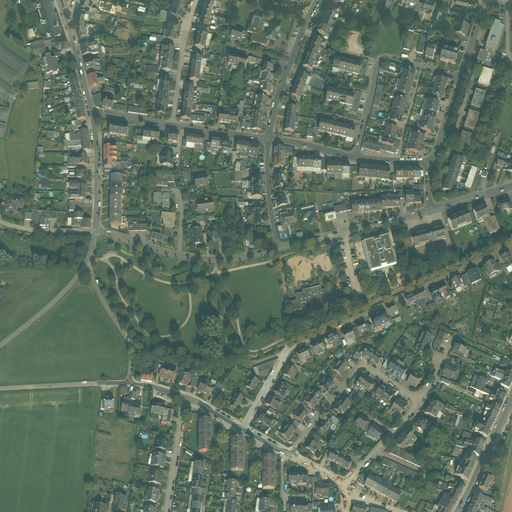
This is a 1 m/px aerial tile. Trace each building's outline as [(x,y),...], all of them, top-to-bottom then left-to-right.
[(50,0),(36,0),(39,7),(38,7),(41,15),(42,14),(47,30),(48,30),(50,34),(61,30),(50,0)] [(447,0),(446,4),(446,7),(451,8),(452,7),(455,2),(454,1),(454,0),(447,0)] [(181,12),(183,6),(172,3),(170,9),(172,9),(181,12)] [(202,10),(210,13),(212,6),(204,3),(202,10)] [(325,11),(334,15),(335,11),(337,7),(328,4),(325,11)] [(449,12),(463,15),(466,8),(463,7),(462,10),(452,7),(451,8),(449,12)] [(208,20),(210,13),(202,10),(199,18),(204,19),(208,21),(208,20)] [(332,18),(334,15),(325,11),(323,18),(331,21),(332,18)] [(250,43),(266,47),(268,42),(268,40),(266,39),(267,35),(264,34),(261,34),(263,24),(264,20),(263,20),(264,17),(261,16),(254,14),(250,26),(249,25),(247,33),(252,34),(250,43)] [(331,22),(331,21),(323,18),(320,25),(329,28),(331,22)] [(167,28),(167,30),(177,31),(179,21),(169,20),(167,28)] [(270,40),(276,41),(276,38),(279,39),(280,35),(277,34),(281,23),(271,20),(270,22),(266,21),(265,20),(264,20),(263,24),(265,25),(269,26),(267,35),(266,39),(268,40),(270,40)] [(84,27),(84,22),(75,22),(75,27),(76,27),(77,34),(80,34),(82,33),(81,28),(81,27),(84,27)] [(462,36),(465,37),(466,32),(467,32),(469,26),(459,23),(457,28),(456,28),(455,33),(462,36)] [(503,28),(500,26),(494,24),(493,24),(486,46),(484,52),(494,55),(496,49),(497,50),(504,28),(503,28)] [(317,33),(325,36),(327,32),(328,29),(329,28),(320,25),(319,27),(317,33)] [(197,39),(206,41),(208,35),(208,32),(199,29),(197,39)] [(231,39),(240,42),(243,32),(233,29),(231,37),(231,39)] [(176,41),(177,31),(167,30),(166,38),(166,40),(176,41)] [(330,40),(335,42),(340,33),(334,30),(332,36),(330,40)] [(205,46),(206,41),(197,39),(195,48),(204,50),(205,46)] [(314,39),(311,46),(320,49),(321,46),(323,42),(318,40),(314,39)] [(60,44),(62,52),(65,51),(70,50),(68,42),(60,44)] [(0,59),(20,74),(27,64),(0,45),(0,59)] [(44,45),(34,47),(36,54),(46,51),(44,45)] [(309,53),(317,56),(320,49),(311,46),(309,53)] [(101,47),(97,47),(90,49),(81,51),(82,56),(91,54),(93,55),(98,53),(98,55),(99,55),(102,54),(101,48),(101,47)] [(174,49),(166,48),(164,56),(173,57),(174,49)] [(429,58),(433,59),(435,50),(427,48),(426,53),(425,57),(429,58)] [(440,61),(455,65),(458,52),(443,48),(440,61)] [(504,58),(494,55),(484,52),(480,51),(476,61),(477,61),(475,67),(478,68),(477,70),(482,72),(477,85),(478,85),(484,87),(488,88),(493,73),(488,71),(490,66),(500,69),(504,58)] [(306,60),(314,63),(317,56),(309,53),(306,60)] [(160,63),(163,63),(172,64),(173,57),(164,56),(161,55),(160,63)] [(231,65),(237,67),(239,58),(230,56),(229,60),(228,64),(231,65)] [(192,65),(201,66),(201,60),(202,58),(193,57),(192,65)] [(248,60),(239,58),(237,67),(246,69),(247,63),(248,60)] [(332,69),(339,71),(341,61),(338,60),(337,60),(335,60),(335,59),(332,69)] [(313,67),(314,63),(306,60),(303,67),(311,70),(313,67)] [(0,78),(12,87),(19,75),(0,61),(0,78)] [(84,64),(86,71),(95,69),(94,65),(93,61),(84,64)] [(339,71),(346,73),(348,63),(348,62),(344,61),(344,62),(341,61),(339,71)] [(172,64),(163,63),(163,68),(162,71),(171,72),(172,64)] [(346,73),(352,74),(355,65),(355,64),(351,63),(351,64),(348,63),(346,73)] [(192,65),(191,73),(200,74),(201,66),(192,65)] [(262,74),(264,74),(270,76),(272,67),(264,65),(263,69),(262,74)] [(357,65),(355,65),(352,74),(359,76),(359,75),(360,72),(361,69),(361,66),(357,65)] [(404,70),(403,76),(413,78),(415,73),(404,70)] [(199,82),(200,74),(191,73),(190,81),(199,82)] [(261,83),(264,84),(270,86),(272,77),(270,76),(264,74),(262,80),(261,83)] [(300,74),(297,82),(305,85),(307,80),(308,77),(304,76),(300,74)] [(412,84),(413,78),(403,76),(401,81),(412,84)] [(433,83),(435,84),(446,87),(447,81),(441,79),(437,78),(437,79),(435,78),(434,78),(433,83)] [(161,81),(160,86),(169,87),(170,80),(161,79),(161,81)] [(0,97),(10,105),(18,93),(0,81),(0,97)] [(410,90),(412,84),(401,81),(400,87),(410,90)] [(303,92),(305,85),(297,82),(294,89),(303,92)] [(272,86),(270,86),(264,84),(263,89),(261,93),(270,95),(272,86)] [(435,84),(433,90),(444,93),(446,87),(435,84)] [(160,86),(159,93),(168,94),(169,87),(160,86)] [(408,96),(410,90),(400,87),(398,93),(408,96)] [(184,96),(193,97),(194,93),(194,89),(186,88),(184,96)] [(299,100),(303,92),(294,89),(291,96),(295,98),(299,100)] [(325,101),(332,102),(334,93),(334,92),(331,91),(331,92),(328,91),(328,90),(325,101)] [(442,99),(444,93),(433,90),(432,96),(434,96),(442,99)] [(471,106),(471,107),(477,108),(481,110),(486,94),(482,93),(476,91),(471,106)] [(332,102),(339,104),(341,94),(341,93),(337,92),(337,93),(334,93),(332,102)] [(159,93),(158,100),(167,101),(168,94),(159,93)] [(72,96),(74,104),(82,102),(81,94),(80,94),(72,96)] [(339,104),(345,105),(348,96),(348,95),(344,94),(344,95),(341,94),(339,104)] [(103,108),(112,111),(113,105),(114,101),(105,99),(102,98),(100,98),(99,95),(93,97),(96,108),(102,110),(103,108)] [(350,96),(348,96),(345,105),(352,107),(353,104),(354,101),(354,98),(354,96),(351,95),(350,96)] [(183,103),(192,105),(193,97),(184,96),(183,103)] [(396,99),(395,104),(405,107),(407,102),(396,99)] [(158,100),(157,107),(166,108),(167,101),(158,100)] [(426,107),(427,107),(437,110),(439,104),(433,102),(428,101),(426,107)] [(182,111),(191,112),(191,111),(192,105),(183,103),(182,111)] [(403,113),(405,107),(395,104),(393,110),(403,113)] [(0,121),(7,123),(10,110),(0,107),(0,121)] [(165,115),(166,108),(157,107),(157,111),(156,114),(165,115)] [(427,107),(425,112),(435,115),(437,110),(427,107)] [(288,108),(287,116),(296,117),(297,109),(292,108),(288,108)] [(402,119),(403,113),(393,110),(391,116),(402,119)] [(190,120),(191,112),(182,111),(181,119),(190,120)] [(425,112),(423,118),(434,121),(435,115),(425,112)] [(464,127),(464,128),(470,129),(474,131),(479,115),(475,114),(469,112),(464,127)] [(218,123),(228,124),(229,115),(223,114),(220,114),(218,123)] [(238,116),(229,115),(228,124),(237,125),(238,116)] [(295,124),(296,117),(287,116),(286,123),(295,124)] [(400,125),(402,119),(391,116),(390,121),(390,122),(400,125)] [(423,118),(422,124),(432,127),(434,121),(423,118)] [(318,132),(325,133),(328,123),(321,122),(318,132)] [(294,132),(294,129),(295,124),(286,123),(285,131),(289,132),(293,133),(294,132)] [(325,133),(332,135),(334,125),(328,123),(325,133)] [(431,133),(432,127),(422,124),(420,129),(420,130),(431,133)] [(111,135),(127,137),(128,128),(110,125),(109,135),(111,135)] [(332,135),(339,137),(341,126),(334,125),(332,135)] [(339,137),(346,138),(348,128),(341,126),(339,137)] [(385,133),(386,133),(396,136),(397,130),(388,127),(387,127),(385,133)] [(355,130),(348,128),(346,138),(353,140),(355,130)] [(80,136),(80,141),(89,140),(88,130),(79,131),(80,136)] [(144,130),(143,137),(143,139),(151,140),(152,131),(144,130)] [(47,131),(46,139),(54,140),(55,132),(47,131)] [(156,132),(152,131),(151,140),(159,141),(160,132),(160,133),(156,132)] [(72,142),(76,142),(80,141),(80,136),(75,136),(74,133),(69,133),(70,142),(72,142)] [(394,142),(396,136),(386,133),(384,139),(394,142)] [(472,136),(468,135),(463,133),(462,133),(457,149),(467,152),(472,136)] [(168,142),(177,143),(178,135),(169,134),(169,135),(168,140),(168,142)] [(413,134),(412,140),(422,143),(424,137),(418,135),(413,134)] [(186,144),(195,145),(196,137),(187,136),(187,140),(186,144)] [(204,139),(196,137),(195,145),(203,147),(204,143),(204,139)] [(393,147),(394,142),(384,139),(382,145),(385,145),(388,146),(391,147),(393,147)] [(90,150),(89,140),(80,141),(81,146),(81,151),(90,150)] [(211,148),(219,149),(221,141),(212,140),(211,144),(211,148)] [(412,140),(410,146),(421,149),(422,143),(412,140)] [(219,149),(223,150),(228,150),(228,149),(229,142),(221,141),(219,149)] [(235,153),(247,155),(249,145),(237,143),(235,153)] [(259,146),(249,145),(247,155),(247,157),(257,158),(259,146)] [(419,154),(421,149),(410,146),(409,151),(412,152),(419,154)] [(161,154),(167,155),(167,147),(159,147),(158,155),(161,155),(161,154)] [(274,167),(284,167),(284,154),(284,148),(274,148),(274,167)] [(167,155),(161,154),(161,155),(161,165),(173,166),(173,155),(167,155)] [(79,157),(78,157),(78,165),(87,165),(87,157),(79,157)] [(451,160),(450,162),(462,166),(463,160),(453,157),(452,160),(451,160)] [(298,169),(305,169),(306,159),(298,159),(298,169)] [(503,168),(506,161),(502,160),(499,159),(498,160),(496,166),(503,168)] [(503,170),(505,171),(507,166),(509,166),(511,161),(510,161),(506,160),(506,161),(503,168),(503,170)] [(240,162),(239,172),(235,172),(235,183),(242,183),(242,179),(241,179),(241,172),(245,172),(246,163),(240,162)] [(450,166),(450,168),(460,171),(462,166),(450,162),(450,164),(450,166)] [(465,187),(470,189),(477,169),(471,167),(465,187)] [(447,171),(447,173),(458,177),(460,171),(450,168),(449,171),(447,171)] [(447,177),(446,179),(456,183),(458,177),(447,173),(446,176),(447,177)] [(161,188),(168,188),(168,184),(168,183),(171,183),(171,184),(174,184),(175,177),(157,176),(157,183),(157,182),(157,183),(156,187),(161,188)] [(195,178),(196,188),(208,186),(206,176),(195,178)] [(274,176),(275,189),(284,188),(284,182),(281,182),(281,176),(277,176),(274,176)] [(251,184),(252,189),(261,189),(261,184),(261,178),(251,178),(251,184)] [(444,182),(443,185),(454,188),(456,183),(446,179),(445,182),(444,182)] [(35,180),(35,188),(51,189),(51,184),(48,184),(48,181),(42,181),(42,184),(39,184),(39,180),(35,180)] [(75,184),(70,184),(70,189),(77,190),(77,193),(86,193),(86,186),(78,186),(78,185),(78,184),(75,184)] [(453,194),(454,188),(443,185),(443,187),(443,188),(442,191),(453,194)] [(261,198),(261,189),(252,189),(252,194),(252,199),(261,198)] [(409,204),(414,204),(413,196),(413,194),(413,193),(405,194),(405,199),(406,205),(406,203),(409,203),(409,204)] [(162,208),(169,209),(170,201),(169,201),(169,195),(170,195),(163,195),(161,195),(154,194),(153,202),(162,202),(162,204),(162,208)] [(278,198),(275,198),(277,207),(287,205),(284,196),(278,198)] [(6,211),(11,212),(12,207),(14,208),(15,208),(23,209),(23,200),(12,199),(12,200),(8,200),(8,198),(6,211)] [(212,201),(208,201),(207,201),(206,200),(205,201),(205,202),(198,203),(199,213),(203,212),(204,213),(210,212),(210,211),(214,211),(212,201)] [(511,209),(509,200),(503,202),(506,210),(509,209),(509,211),(511,209)] [(503,211),(506,210),(503,202),(497,204),(501,214),(503,213),(503,211)] [(345,205),(337,207),(339,214),(347,211),(345,205)] [(254,222),(255,226),(261,225),(259,213),(261,213),(260,206),(248,208),(249,212),(254,212),(255,221),(254,222)] [(473,212),(477,222),(483,220),(489,217),(485,207),(473,212)] [(328,209),(323,210),(326,222),(332,220),(335,219),(333,210),(329,212),(328,209)] [(308,218),(310,225),(317,223),(315,213),(314,210),(301,213),(302,218),(307,217),(308,218)] [(448,220),(452,230),(457,228),(457,229),(466,225),(466,224),(471,222),(467,212),(448,220)] [(40,226),(45,227),(45,219),(45,215),(44,215),(37,215),(35,214),(35,220),(40,220),(40,226)] [(173,227),(174,227),(175,215),(162,214),(161,219),(165,220),(165,226),(173,227)] [(288,216),(284,217),(284,214),(280,215),(280,218),(281,221),(280,222),(281,226),(282,226),(283,229),(287,228),(287,224),(289,224),(296,222),(294,214),(288,216)] [(483,220),(489,234),(500,230),(494,217),(490,219),(489,217),(483,220)] [(50,228),(54,229),(54,223),(52,223),(52,220),(50,220),(50,226),(46,226),(46,227),(50,227),(50,228)] [(91,221),(83,220),(83,221),(82,226),(82,229),(90,230),(91,221)] [(411,235),(414,248),(415,248),(446,239),(446,240),(443,226),(442,227),(411,235)] [(190,231),(192,245),(203,244),(200,230),(190,231)] [(208,233),(209,242),(218,241),(216,231),(208,233)] [(162,244),(169,246),(173,234),(172,234),(165,232),(164,237),(152,234),(151,240),(162,243),(162,244)] [(373,240),(363,243),(367,256),(368,255),(369,259),(368,259),(371,272),(381,269),(381,267),(382,266),(382,268),(385,267),(385,266),(386,265),(386,268),(396,265),(397,265),(393,252),(392,252),(391,249),(392,249),(389,236),(379,239),(379,241),(378,242),(378,240),(375,241),(375,242),(374,243),(373,240)] [(363,243),(361,244),(370,275),(397,267),(396,265),(386,268),(386,265),(385,266),(385,267),(382,268),(382,266),(381,267),(381,269),(371,272),(368,259),(369,259),(368,255),(367,256),(363,243)] [(505,267),(506,269),(511,266),(511,261),(509,254),(507,255),(505,256),(500,258),(505,267)] [(483,266),(488,277),(497,272),(492,262),(483,266)] [(466,274),(472,285),(480,281),(478,276),(475,270),(466,274)] [(468,286),(466,282),(463,276),(459,278),(463,286),(464,287),(468,286)] [(454,287),(457,294),(461,292),(460,289),(459,288),(463,286),(459,278),(451,282),(452,284),(454,288),(454,287)] [(444,285),(437,288),(440,295),(443,294),(446,299),(450,298),(450,297),(448,294),(444,285)] [(442,298),(440,295),(437,288),(429,292),(434,302),(442,298)] [(323,291),(321,292),(311,294),(310,290),(302,291),(303,294),(303,295),(298,296),(298,295),(295,296),(297,302),(289,304),(291,312),(301,310),(302,312),(312,310),(311,305),(324,302),(324,300),(334,298),(332,289),(323,291)] [(422,290),(414,294),(417,302),(418,303),(419,305),(423,303),(421,300),(426,298),(422,290)] [(408,306),(417,302),(414,294),(405,298),(408,306)] [(385,308),(389,315),(394,313),(397,311),(393,304),(385,308)] [(369,319),(374,329),(388,322),(383,312),(369,319)] [(395,316),(394,313),(389,315),(391,320),(392,322),(392,321),(394,320),(400,318),(398,315),(395,316)] [(355,326),(360,335),(366,332),(367,331),(364,326),(363,323),(355,326)] [(342,334),(346,343),(351,341),(355,339),(354,337),(351,331),(351,330),(342,334)] [(417,350),(425,353),(432,337),(422,333),(416,345),(419,346),(417,350)] [(332,345),(338,342),(337,340),(335,335),(329,338),(332,345)] [(322,341),(323,343),(326,348),(332,345),(329,338),(322,341)] [(311,346),(315,355),(323,352),(322,350),(321,348),(322,347),(321,344),(320,342),(311,346)] [(452,352),(463,357),(466,352),(466,351),(464,350),(458,347),(455,346),(452,352)] [(362,357),(370,361),(374,354),(367,349),(362,357)] [(296,355),(300,361),(305,359),(306,360),(310,358),(309,357),(307,351),(306,350),(296,355)] [(378,356),(374,354),(370,361),(377,366),(382,359),(378,356)] [(387,371),(386,372),(400,381),(401,380),(404,375),(408,368),(394,359),(390,366),(387,371)] [(256,368),(258,373),(270,369),(273,368),(278,360),(277,360),(256,368)] [(333,371),(341,377),(341,376),(347,369),(349,367),(341,360),(333,371)] [(159,377),(166,379),(169,368),(163,367),(161,371),(159,377)] [(283,375),(291,379),(295,371),(292,369),(288,367),(283,375)] [(175,370),(169,368),(166,379),(172,381),(174,375),(175,370)] [(265,378),(270,369),(258,373),(256,368),(253,369),(256,376),(257,376),(265,378)] [(447,379),(448,379),(450,379),(451,379),(451,378),(454,377),(455,376),(456,373),(456,372),(449,369),(446,368),(445,371),(444,371),(443,373),(445,373),(443,376),(447,377),(447,379)] [(141,381),(151,383),(153,375),(142,373),(141,381)] [(177,384),(187,387),(189,381),(190,376),(181,373),(180,377),(177,384)] [(407,383),(415,388),(421,379),(412,374),(410,378),(407,383)] [(480,378),(475,376),(470,388),(474,390),(480,378)] [(245,387),(254,392),(259,382),(257,381),(256,381),(255,381),(255,380),(250,377),(245,387)] [(357,384),(363,389),(369,380),(367,379),(366,379),(363,377),(357,384)] [(476,391),(482,394),(483,391),(487,383),(487,382),(484,380),(480,378),(474,390),(476,391)] [(511,381),(504,378),(502,382),(500,385),(509,389),(511,382),(511,381)] [(326,393),(330,389),(329,389),(333,385),(331,383),(327,379),(326,379),(319,387),(326,393)] [(371,382),(369,380),(363,389),(368,393),(372,388),(374,385),(370,383),(371,382)] [(203,394),(209,384),(203,381),(198,391),(201,392),(200,393),(203,394)] [(275,394),(282,397),(283,395),(284,395),(286,391),(286,390),(287,388),(278,383),(273,392),(275,394)] [(209,384),(203,394),(209,397),(214,387),(209,384)] [(213,392),(217,394),(221,387),(221,386),(218,384),(213,392)] [(319,387),(317,389),(320,392),(324,395),(326,393),(319,387)] [(380,400),(387,391),(381,387),(377,392),(374,395),(380,400)] [(308,405),(313,409),(322,398),(318,394),(314,391),(305,402),(305,403),(308,405)] [(393,396),(387,391),(380,400),(384,402),(384,403),(386,405),(387,404),(392,397),(393,396)] [(493,394),(493,395),(491,398),(494,400),(502,403),(506,396),(503,395),(503,394),(504,393),(498,391),(496,395),(493,394)] [(351,394),(349,397),(346,400),(351,404),(354,401),(356,399),(358,396),(357,395),(353,392),(351,394)] [(236,395),(234,399),(241,403),(244,399),(236,395)] [(270,407),(274,409),(276,406),(278,407),(281,403),(280,403),(272,399),(269,397),(266,404),(270,407)] [(332,413),(335,415),(337,413),(339,410),(342,412),(344,414),(351,404),(346,400),(344,398),(343,398),(344,399),(340,403),(339,403),(334,410),(332,413)] [(104,410),(108,410),(108,408),(113,408),(114,399),(104,399),(104,401),(104,410)] [(237,411),(241,403),(234,399),(232,402),(231,404),(230,407),(230,408),(233,410),(233,409),(237,411)] [(121,412),(128,413),(131,403),(131,402),(124,400),(121,412)] [(397,415),(399,417),(402,413),(403,411),(404,411),(404,410),(407,407),(398,400),(396,403),(390,410),(393,413),(392,414),(393,415),(396,417),(397,415)] [(502,403),(494,400),(493,402),(492,402),(491,403),(492,404),(491,406),(499,410),(502,403)] [(431,402),(428,408),(438,413),(441,414),(443,408),(431,402)] [(140,405),(131,403),(128,413),(128,416),(134,417),(135,419),(137,419),(139,418),(140,416),(138,414),(140,408),(141,407),(140,406),(140,405)] [(152,408),(151,414),(158,415),(163,416),(164,410),(165,406),(153,404),(153,406),(152,406),(152,408)] [(302,412),(307,416),(311,412),(306,408),(304,406),(302,409),(304,410),(302,412)] [(497,416),(499,410),(491,406),(490,408),(489,408),(489,409),(490,409),(488,412),(497,416)] [(438,413),(428,408),(427,408),(424,414),(435,419),(438,413)] [(162,423),(170,424),(173,411),(164,410),(163,416),(162,423)] [(293,416),(302,423),(307,417),(307,416),(302,412),(300,411),(297,415),(295,413),(293,416)] [(497,416),(488,412),(487,414),(486,418),(485,421),(493,424),(497,416)] [(258,421),(265,425),(269,418),(262,414),(258,421)] [(332,425),(333,426),(337,420),(332,416),(328,422),(332,425)] [(358,427),(362,430),(368,422),(361,416),(355,424),(355,426),(356,427),(358,427)] [(273,420),(269,418),(265,425),(269,428),(273,421),(273,420)] [(418,430),(422,432),(423,430),(427,429),(428,430),(430,425),(426,423),(426,422),(420,419),(416,426),(416,427),(419,428),(418,430)] [(199,452),(210,452),(210,442),(211,442),(211,439),(210,439),(210,426),(212,426),(212,423),(210,423),(210,420),(202,420),(199,420),(199,424),(200,424),(199,432),(199,440),(199,448),(199,452)] [(318,429),(325,434),(332,425),(328,422),(326,420),(318,429)] [(490,430),(493,424),(485,421),(484,421),(482,424),(479,422),(474,432),(487,438),(490,432),(489,432),(490,430)] [(373,426),(370,424),(365,431),(368,434),(373,426)] [(281,435),(288,440),(295,431),(289,426),(288,425),(284,430),(281,434),(281,435)] [(374,438),(377,440),(383,432),(374,425),(373,426),(368,434),(370,435),(370,436),(374,439),(374,438)] [(398,448),(403,450),(409,443),(410,444),(413,444),(416,441),(412,437),(413,435),(406,431),(402,436),(401,436),(399,438),(400,438),(395,443),(399,447),(398,448)] [(310,441),(316,445),(319,442),(320,439),(314,434),(310,441)] [(231,471),(242,471),(242,461),(244,461),(244,458),(242,458),(242,445),(244,445),(244,442),(242,442),(242,439),(234,439),(231,439),(231,443),(232,443),(232,450),(231,450),(231,459),(232,459),(231,467),(231,471)] [(157,449),(161,450),(166,451),(167,445),(168,445),(169,442),(168,442),(159,440),(157,440),(156,446),(158,446),(157,449)] [(475,443),(474,447),(472,447),(471,450),(470,453),(479,457),(481,450),(484,444),(476,440),(475,443)] [(312,453),(312,452),(314,449),(316,446),(316,445),(310,441),(307,445),(305,449),(312,453)] [(328,459),(335,463),(339,456),(340,454),(337,452),(336,454),(332,452),(330,454),(328,459)] [(151,466),(163,468),(165,457),(164,457),(156,456),(153,455),(151,466)] [(463,461),(466,463),(474,466),(477,460),(466,455),(466,456),(463,461)] [(348,460),(344,458),(339,456),(335,463),(344,468),(348,470),(352,462),(348,460)] [(263,489),(274,489),(274,479),(275,479),(275,476),(274,476),(274,463),(275,463),(275,460),(274,460),(274,457),(266,457),(263,457),(263,461),(263,469),(263,477),(263,485),(263,489)] [(470,474),(474,466),(466,463),(463,468),(462,470),(462,471),(470,474)] [(467,481),(470,474),(462,471),(462,470),(458,468),(456,473),(458,474),(457,476),(467,481)] [(149,483),(160,485),(162,475),(161,475),(154,473),(151,473),(149,480),(149,483)] [(288,484),(298,484),(298,475),(297,475),(295,475),(289,475),(289,476),(288,484)] [(298,475),(298,484),(307,484),(307,475),(302,475),(298,475)] [(478,489),(486,493),(487,492),(488,489),(492,480),(484,476),(478,489)] [(365,486),(370,489),(375,480),(370,477),(367,482),(365,486)] [(370,489),(375,492),(380,483),(375,480),(370,489)] [(375,492),(381,495),(386,486),(380,483),(375,492)] [(450,489),(452,490),(461,494),(465,487),(456,483),(454,487),(451,486),(450,489)] [(323,498),(328,498),(328,486),(315,486),(315,495),(323,495),(323,498)] [(381,495),(386,498),(391,489),(386,486),(381,495)] [(386,498),(391,501),(396,492),(391,489),(386,498)] [(145,501),(157,503),(159,492),(148,490),(147,490),(145,501)] [(195,490),(194,497),(202,498),(203,491),(200,490),(195,490)] [(456,503),(461,494),(452,490),(451,493),(449,497),(448,498),(452,500),(455,502),(456,503)] [(401,495),(396,492),(391,501),(396,504),(401,495)] [(445,511),(452,500),(448,498),(449,497),(445,495),(438,507),(442,509),(445,511)] [(475,495),(472,503),(479,507),(481,503),(485,505),(486,503),(490,505),(492,501),(483,497),(483,498),(475,495)] [(113,510),(124,511),(126,498),(115,496),(115,497),(114,504),(113,510)] [(201,505),(202,498),(194,497),(193,504),(201,505)] [(445,511),(446,511),(448,511),(455,502),(452,500),(445,511)] [(237,503),(234,502),(228,502),(228,504),(227,509),(236,510),(237,503)] [(469,510),(474,511),(477,511),(479,509),(479,507),(472,503),(469,510)]
